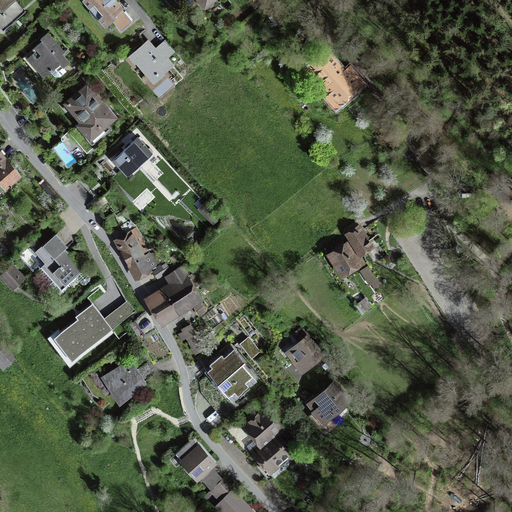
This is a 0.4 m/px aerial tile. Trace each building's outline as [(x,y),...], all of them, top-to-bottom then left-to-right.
[(0,0),(0,26),(3,30),(26,11),(25,10),(24,11),(15,0),(0,0)] [(115,0),(82,0),(89,8),(92,6),(101,16),(98,18),(105,27),(112,21),(121,31),(132,21),(122,10),(123,9),(115,0)] [(47,25),(55,19),(48,10),(40,17),(47,25)] [(37,75),(41,71),(45,76),(51,71),(55,76),(60,76),(66,71),(63,67),(69,62),(62,53),(64,51),(48,32),(41,38),(42,40),(32,49),(34,52),(25,60),(37,75)] [(174,52),(165,40),(155,48),(148,40),(133,53),(139,60),(137,62),(150,78),(161,69),(163,72),(172,64),(167,58),(174,52)] [(325,54),(309,69),(313,74),(317,70),(329,84),(326,86),(331,92),(327,96),(335,105),(363,82),(349,66),(342,73),(325,54)] [(44,89),(34,76),(20,59),(18,61),(23,66),(32,77),(43,90),(44,89)] [(244,109),(213,75),(191,95),(222,129),(244,109)] [(83,122),(80,125),(90,137),(97,132),(101,137),(110,129),(106,124),(114,118),(87,86),(67,103),(83,122)] [(393,128),(378,137),(385,149),(400,140),(393,128)] [(138,137),(112,160),(127,176),(139,165),(146,173),(148,171),(157,179),(162,175),(147,158),(152,153),(138,137)] [(0,183),(5,190),(22,176),(13,164),(13,165),(7,158),(6,158),(0,151),(0,183)] [(395,151),(390,155),(393,160),(399,156),(395,151)] [(323,194),(289,158),(267,178),(301,215),(323,194)] [(114,212),(106,201),(97,208),(106,218),(114,212)] [(207,204),(201,209),(213,221),(219,216),(207,204)] [(120,223),(127,219),(124,213),(117,217),(120,223)] [(129,235),(118,241),(127,259),(147,249),(135,228),(130,220),(122,225),(126,233),(128,232),(129,235)] [(102,240),(88,226),(79,234),(87,242),(91,238),(98,245),(100,245),(102,243),(102,240)] [(359,227),(348,234),(360,253),(371,246),(359,227)] [(67,246),(56,234),(56,233),(42,245),(46,249),(37,258),(55,279),(50,283),(59,293),(69,285),(66,282),(82,268),(75,260),(72,262),(62,251),(67,246)] [(340,240),(327,248),(343,272),(360,261),(348,241),(343,244),(340,240)] [(147,249),(127,259),(136,275),(160,262),(154,252),(150,255),(147,249)] [(192,271),(196,268),(192,263),(188,266),(192,271)] [(362,268),(371,289),(381,284),(371,263),(362,268)] [(158,278),(166,272),(161,264),(156,267),(157,268),(153,270),(158,278)] [(156,310),(193,288),(202,283),(198,276),(189,281),(179,267),(170,273),(178,286),(172,290),(170,286),(150,299),(153,304),(156,310)] [(5,274),(14,285),(22,279),(12,268),(5,274)] [(197,294),(193,288),(156,310),(162,320),(202,296),(200,292),(197,294)] [(362,312),(370,306),(364,298),(356,305),(362,312)] [(128,299),(104,315),(94,301),(76,313),(79,317),(60,330),(59,328),(49,334),(68,361),(138,313),(128,299)] [(194,305),(199,314),(207,310),(202,301),(194,305)] [(184,331),(179,333),(183,339),(187,337),(195,352),(203,347),(191,325),(183,330),(184,331)] [(298,359),(295,361),(302,370),(321,354),(307,336),(291,350),(298,359)] [(244,348),(252,342),(248,337),(241,343),(244,348)] [(252,342),(244,348),(252,356),(259,351),(252,342)] [(14,359),(0,344),(0,364),(4,368),(14,359)] [(241,360),(229,346),(207,365),(233,397),(253,380),(238,362),(241,360)] [(242,348),(239,350),(249,362),(252,359),(242,348)] [(126,370),(122,364),(122,363),(103,375),(120,402),(144,382),(133,365),(126,370)] [(318,425),(324,420),(331,429),(342,420),(335,411),(347,399),(334,382),(311,401),(316,407),(316,410),(310,415),(318,425)] [(260,442),(275,430),(277,432),(281,429),(265,409),(246,425),(253,434),(260,442)] [(285,497),(287,496),(268,474),(271,471),(270,470),(254,451),(256,450),(254,448),(247,453),(226,429),(225,430),(246,455),(251,451),(252,452),(250,454),(258,463),(256,465),(268,480),(269,479),(285,497)] [(193,438),(176,452),(197,477),(214,463),(193,438)] [(270,470),(291,453),(283,442),(281,444),(276,438),(272,442),(269,439),(256,450),(254,451),(263,462),(270,470)] [(202,478),(211,488),(222,478),(213,468),(202,478)] [(253,511),(232,488),(224,481),(224,480),(213,490),(221,499),(217,503),(226,511),(253,511)] [(296,507),(298,506),(289,494),(287,496),(296,507)]
